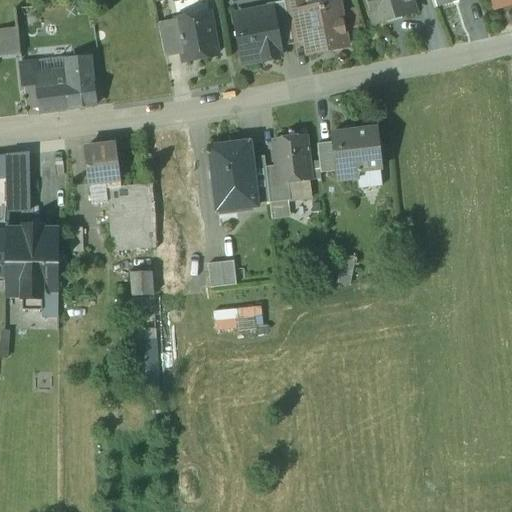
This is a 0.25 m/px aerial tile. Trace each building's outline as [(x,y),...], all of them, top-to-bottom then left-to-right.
[(305,0),(292,0),(284,1),(292,43),(306,40),(300,11),(307,9),(305,0)] [(369,0),(373,9),(370,10),(374,24),(388,20),(390,17),(397,15),(400,16),(414,12),(410,0),(369,0)] [(511,0),(492,0),(494,8),(511,3),(511,0)] [(292,43),(284,1),(266,5),(267,10),(271,9),(279,45),(292,43)] [(307,9),(300,11),(306,40),(308,55),(346,48),(337,4),(307,9)] [(17,9),(0,10),(0,57),(21,56),(20,50),(17,9)] [(267,10),(249,13),(250,21),(236,24),(243,63),(262,60),(262,62),(279,58),(279,56),(281,56),(279,45),(271,9),(267,10)] [(211,22),(199,24),(197,16),(177,20),(183,53),(182,53),(184,61),(217,55),(211,22)] [(177,20),(158,24),(165,57),(182,53),(183,53),(177,20)] [(21,56),(21,65),(39,63),(37,49),(20,50),(21,56)] [(89,60),(67,62),(66,60),(39,63),(39,71),(37,71),(38,86),(41,114),(93,106),(89,60)] [(23,88),(38,86),(37,71),(39,71),(39,63),(21,65),(23,88)] [(188,129),(148,134),(149,154),(153,154),(155,186),(174,184),(170,151),(191,149),(188,129)] [(376,130),(333,135),(334,143),(337,172),(338,183),(358,180),(357,173),(381,170),(376,130)] [(309,181),(304,136),(274,140),(277,166),(279,184),(284,183),(309,181)] [(249,143),(209,148),(216,207),(235,204),(236,209),(256,207),(249,143)] [(334,143),(317,145),(320,174),(337,172),(334,143)] [(115,147),(85,150),(89,185),(94,185),(97,200),(108,199),(107,189),(121,188),(121,187),(115,147)] [(25,155),(7,156),(7,199),(7,212),(24,211),(25,211),(26,198),(27,198),(25,155)] [(277,166),(265,167),(269,203),(286,201),(284,183),(279,184),(277,166)] [(155,186),(152,187),(155,227),(202,222),(197,188),(174,191),(174,184),(155,186)] [(121,188),(107,189),(108,199),(110,226),(99,227),(100,238),(111,237),(113,253),(156,248),(155,227),(152,187),(152,185),(121,187),(121,188)] [(202,222),(155,227),(156,248),(157,254),(204,248),(202,222)] [(58,234),(42,234),(42,228),(23,228),(23,234),(6,234),(5,264),(5,293),(22,293),(22,311),(42,311),(42,293),(58,293),(58,234)] [(349,275),(354,258),(345,255),(339,272),(349,275)] [(233,263),(208,266),(210,288),(236,284),(233,263)] [(151,274),(130,275),(131,297),(126,297),(131,397),(165,395),(159,296),(153,296),(151,274)]
